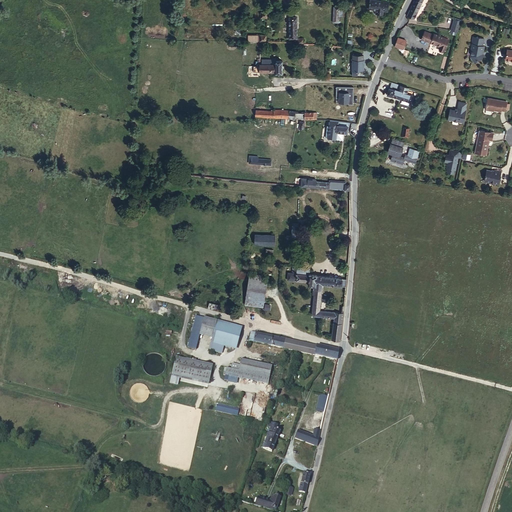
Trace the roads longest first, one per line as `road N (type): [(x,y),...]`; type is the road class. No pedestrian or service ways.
road 1 (track): [(511,389),(0,255)]
road 2 (residential): [(381,61),(354,146),(344,347),(306,511)]
road 3 (residential): [(381,61),(442,80),(481,75),(511,82)]
